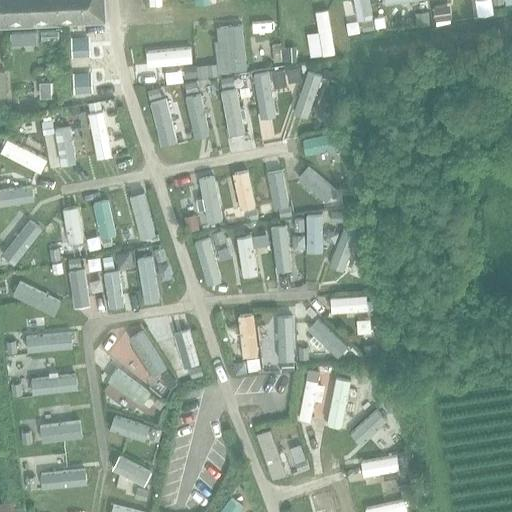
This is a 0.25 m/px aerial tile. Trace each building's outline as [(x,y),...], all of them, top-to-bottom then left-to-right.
[(0,24),(100,19),(99,2),(102,2),(101,0),(0,0),(0,96),(6,96),(5,70),(0,70),(0,24)] [(345,0),(332,0),(335,11),(322,14),(326,32),(351,27),(345,0)] [(288,1),(268,2),(269,24),(289,23),(288,1)] [(234,52),(259,52),(259,4),(233,4),(234,52)] [(450,4),(435,6),(436,17),(452,15),(450,4)] [(384,17),(374,19),(375,29),(385,27),(384,17)] [(374,19),(362,21),(363,31),(375,29),(374,19)] [(163,27),(163,45),(209,45),(209,27),(163,27)] [(37,31),(11,32),(11,44),(37,43),(37,31)] [(86,37),(71,38),(72,56),(87,56),(86,37)] [(281,42),(273,42),(274,61),(282,60),(281,46),(281,42)] [(213,46),(215,60),(235,57),(234,44),(213,46)] [(296,45),(281,46),(282,60),(296,60),(296,45)] [(172,64),(171,48),(150,49),(151,65),(172,64)] [(197,49),(183,50),(184,63),(198,62),(197,49)] [(92,75),(114,74),(113,51),(92,51),(92,75)] [(197,64),(184,65),(185,78),(198,77),(198,66),(197,64)] [(217,64),(198,66),(198,77),(199,78),(219,76),(217,64)] [(251,66),(238,69),(245,106),(258,104),(251,66)] [(300,67),(286,69),(289,82),(302,80),(300,67)] [(325,67),(322,75),(332,78),(334,71),(325,67)] [(284,69),(271,71),(274,88),(287,85),(284,69)] [(88,73),(73,74),(74,92),(89,92),(88,73)] [(233,74),(221,76),(223,90),(235,88),(233,74)] [(197,80),(185,83),(187,93),(199,91),(197,80)] [(51,82),(40,83),(40,97),(51,97),(51,82)] [(159,86),(148,89),(151,99),(161,96),(159,86)] [(100,100),(88,102),(89,111),(102,109),(100,100)] [(83,102),(70,104),(71,112),(72,114),(85,112),(83,102)] [(54,120),(43,122),(45,135),(56,133),(54,120)] [(293,196),(309,191),(296,152),(281,157),(293,196)] [(246,163),(261,190),(275,182),(260,156),(246,163)] [(353,156),(344,157),(346,169),(354,168),(353,156)] [(239,200),(234,162),(219,164),(223,202),(239,200)] [(15,186),(49,185),(48,166),(14,168),(15,186)] [(359,190),(359,177),(345,177),(346,190),(359,190)] [(334,179),(308,180),(308,193),(334,193),(334,179)] [(57,234),(67,195),(55,191),(45,230),(57,234)] [(354,193),(342,194),(344,206),(355,205),(354,193)] [(86,195),(89,231),(102,230),(98,194),(86,195)] [(270,204),(258,206),(260,217),(272,214),(270,204)] [(255,207),(244,209),(246,219),(258,217),(256,207),(255,207)] [(336,209),(332,220),(342,223),(346,212),(336,209)] [(352,211),(348,220),(361,224),(364,215),(352,211)] [(197,213),(184,216),(187,230),(200,228),(197,213)] [(304,218),(295,219),(295,231),(304,231),(304,218)] [(243,223),(234,225),(236,234),(245,232),(243,223)] [(221,230),(213,232),(216,244),(225,241),(221,230)] [(110,236),(102,238),(104,246),(112,244),(110,236)] [(378,255),(383,243),(370,238),(365,250),(378,255)] [(123,271),(136,270),(133,239),(120,240),(123,271)] [(84,243),(74,244),(76,255),(86,253),(84,243)] [(58,247),(49,249),(51,261),(60,259),(58,247)] [(163,248),(154,250),(157,261),(166,259),(163,248)] [(112,255),(102,257),(104,265),(113,264),(112,255)] [(80,256),(69,258),(70,267),(81,265),(80,256)] [(61,262),(52,264),(53,273),(63,272),(61,262)] [(84,269),(69,271),(74,304),(89,302),(84,269)] [(375,299),(375,317),(391,316),(391,299),(375,299)] [(342,302),(331,312),(358,341),(369,330),(342,302)] [(262,303),(263,353),(274,352),(273,303),(262,303)] [(169,358),(184,348),(162,313),(146,323),(169,358)] [(290,321),(275,322),(277,337),(292,335),(290,321)] [(291,337),(276,340),(278,352),(293,349),(291,337)] [(16,339),(7,340),(8,352),(18,350),(16,339)] [(378,343),(364,345),(366,355),(379,353),(378,343)] [(308,346),(299,347),(300,358),(308,358),(308,346)] [(325,357),(314,399),(337,405),(342,385),(337,384),(342,361),(325,357)] [(259,358),(247,359),(248,372),(258,371),(258,370),(258,369),(258,368),(259,368),(259,367),(260,367),(259,358)] [(178,378),(186,368),(175,359),(167,369),(178,378)] [(294,361),(281,361),(281,370),(294,370),(294,361)] [(200,365),(188,369),(191,378),(203,375),(200,365)] [(166,370),(159,376),(170,388),(177,382),(166,370)] [(309,370),(307,379),(318,381),(320,372),(309,370)] [(367,371),(357,371),(358,382),(367,382),(367,371)] [(21,383),(11,383),(12,395),(22,394),(21,383)] [(395,398),(386,400),(387,411),(397,409),(395,398)] [(157,399),(153,404),(160,409),(163,404),(157,399)] [(64,421),(97,417),(95,403),(62,407),(64,421)] [(280,412),(285,436),(296,434),(291,409),(280,412)] [(153,427),(150,439),(159,441),(162,430),(153,427)] [(30,430),(21,431),(22,443),(32,442),(30,430)] [(321,446),(320,435),(306,436),(307,448),(321,446)] [(416,436),(379,437),(380,453),(417,451),(416,436)] [(165,459),(168,446),(137,438),(134,450),(165,459)] [(377,442),(361,443),(363,462),(379,460),(377,442)] [(94,452),(66,455),(68,475),(96,472),(94,452)] [(306,462),(295,466),(297,475),(309,471),(306,462)] [(35,476),(26,477),(27,488),(36,488),(35,476)] [(410,483),(401,484),(402,495),(411,494),(410,483)] [(137,488),(134,499),(145,501),(148,491),(137,488)] [(342,500),(328,504),(330,511),(361,511),(359,503),(344,507),(342,500)]
